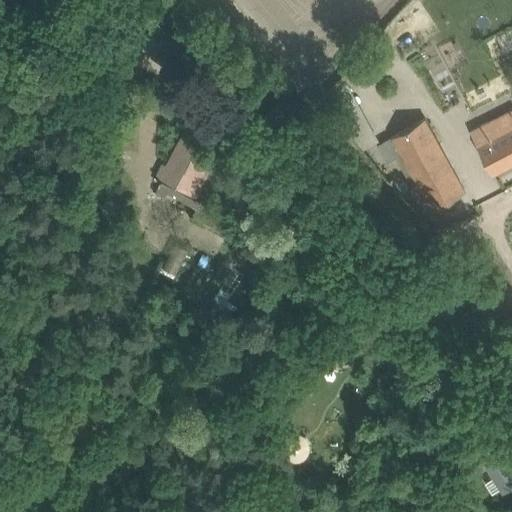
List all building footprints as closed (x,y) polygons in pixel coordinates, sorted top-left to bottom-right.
[(415,0),(396,0),(396,1),(411,25),(426,16),(415,0)] [(138,10),(121,34),(201,91),(205,85),(214,92),(226,76),(223,74),(226,70),(217,65),(214,69),(183,47),(164,34),(166,31),(138,10)] [(449,94),(511,66),(511,65),(498,33),(434,61),(449,94)] [(511,107),(471,129),(493,173),(511,162),(511,107)] [(424,116),(377,143),(387,161),(395,157),(403,152),(433,207),(465,190),(455,172),(434,134),(424,116)] [(162,163),(155,175),(171,184),(181,189),(194,196),(215,156),(182,138),(167,166),(162,163)] [(320,203),(331,208),(338,191),(328,186),(320,203)] [(199,199),(190,216),(250,249),(265,257),(271,244),(241,228),(243,223),(199,199)] [(143,228),(138,211),(109,221),(115,238),(143,228)] [(326,365),(331,364),(337,364),(342,362),(348,360),(352,358),(374,357),(373,334),(300,338),(302,358),(309,361),(317,364),(326,365)] [(297,434),(294,433),(291,434),(288,435),(285,437),(283,439),(281,442),(280,445),(280,449),(281,452),(283,455),(285,457),(288,459),(291,460),(294,461),(297,460),(301,459),(303,457),(306,455),(307,452),(308,449),(308,445),(307,442),(306,439),(303,437),(301,435),(297,434)] [(496,443),(486,450),(494,463),(488,466),(494,477),(486,482),(493,493),(501,487),(504,492),(511,486),(511,462),(507,455),(504,456),(496,443)]
